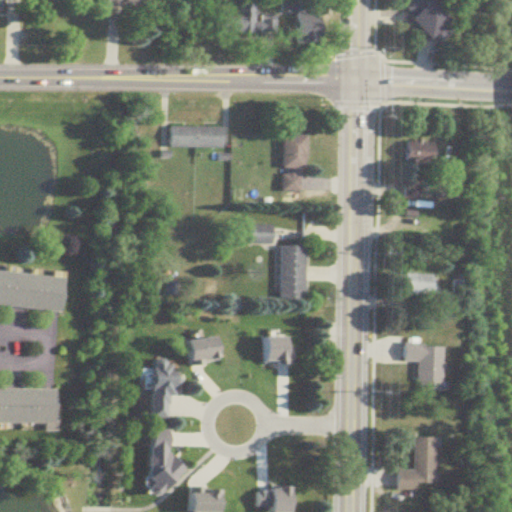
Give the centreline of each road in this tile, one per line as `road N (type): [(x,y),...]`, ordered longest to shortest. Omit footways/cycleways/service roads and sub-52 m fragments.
road 1 (tertiary): [(354,80),(347,511)]
road 2 (tertiary): [(354,80),(0,77)]
road 3 (residential): [(258,428),(251,409),(233,400),(213,407),(205,426),(212,445),(230,454),(249,447),(258,428)]
road 4 (residential): [(511,89),(354,80)]
